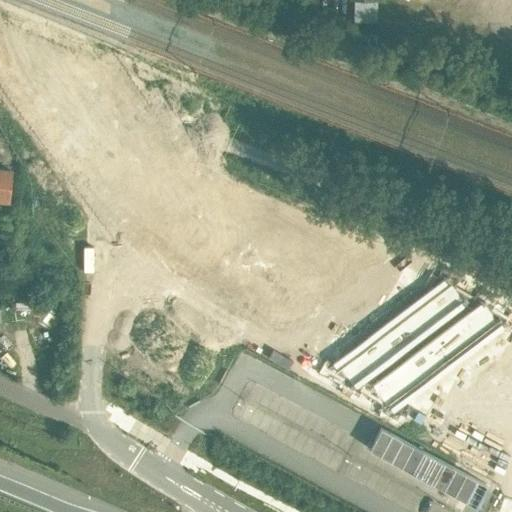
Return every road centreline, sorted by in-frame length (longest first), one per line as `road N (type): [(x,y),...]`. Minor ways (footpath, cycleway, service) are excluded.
road 1 (primary): [(17,0),(69,113),(137,206),(190,256),(321,333),(511,387)]
road 2 (primary): [(511,367),(360,327),(264,280),(207,241),(153,196),(113,147),(36,0)]
road 3 (unclassified): [(0,99),(88,236),(98,273),(88,393),(98,435)]
road 4 (unclassified): [(98,435),(222,511)]
